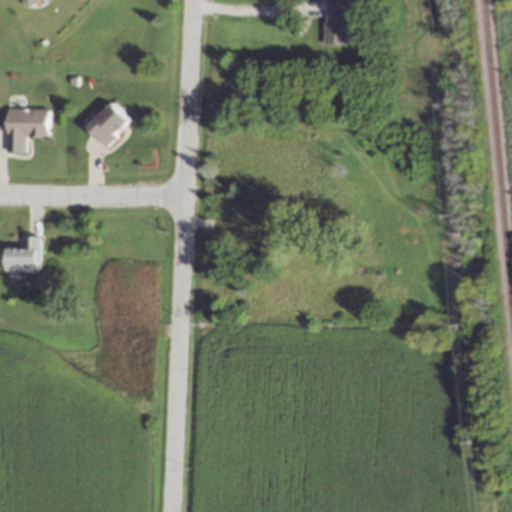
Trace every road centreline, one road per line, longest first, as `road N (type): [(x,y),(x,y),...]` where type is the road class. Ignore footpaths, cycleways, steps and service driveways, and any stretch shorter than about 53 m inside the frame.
road 1 (tertiary): [(183,194),(171,511)]
road 2 (tertiary): [(188,0),(183,194)]
road 3 (residential): [(0,192),(183,194)]
